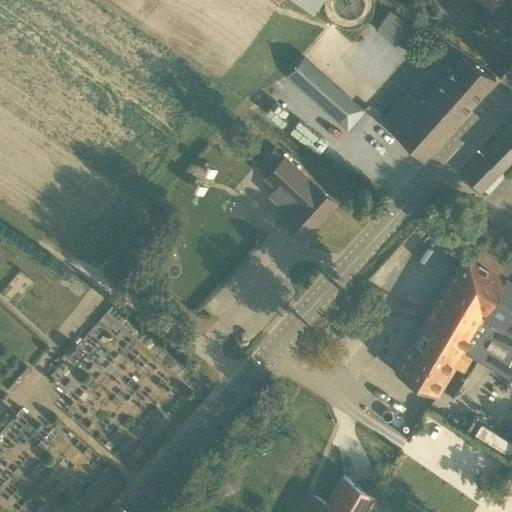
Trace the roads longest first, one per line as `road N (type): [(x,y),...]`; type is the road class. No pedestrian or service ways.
road 1 (tertiary): [(130,511),(511,90)]
road 2 (track): [(238,386),(0,211)]
